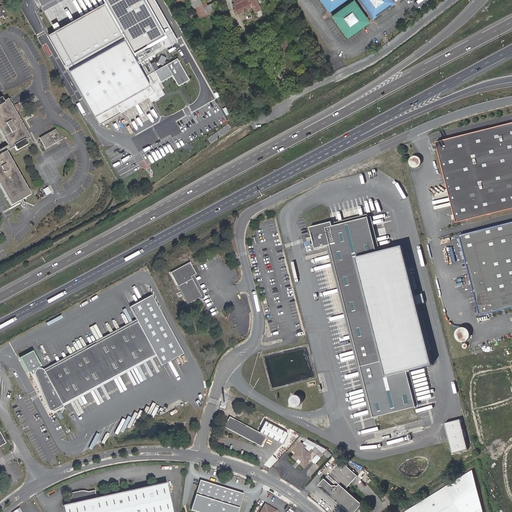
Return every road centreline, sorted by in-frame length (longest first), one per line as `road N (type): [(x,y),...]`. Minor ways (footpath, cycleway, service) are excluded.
road 1 (unclassified): [(198,453),(224,369),(257,334),(239,235),(248,213),(413,132),(511,100)]
road 2 (unknown): [(19,378),(53,442),(67,452),(187,390),(196,380),(192,365),(145,283),(2,357)]
road 3 (motorway): [(511,22),(118,233)]
road 4 (motorway): [(466,15),(347,102),(118,233)]
road 5 (unknown): [(156,0),(205,93),(190,113),(140,134),(114,134),(92,117),(36,16)]
road 6 (motorway): [(221,207),(511,51)]
road 7 (motorway): [(221,207),(411,114),(511,78)]
road 8 (motorway): [(0,325),(221,207)]
road 9 (residential): [(452,0),(369,60),(253,123)]
road 10 (unclassified): [(198,453),(106,454),(39,479)]
road 11 (unclassified): [(43,485),(129,458),(197,460)]
road 12 (motorway): [(118,233),(0,296)]
road 13 (track): [(253,123),(142,197)]
